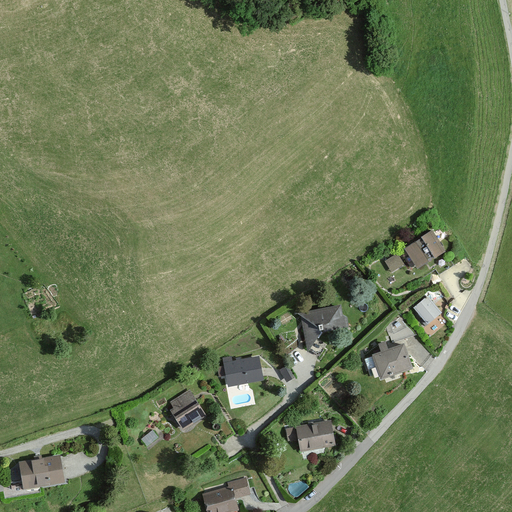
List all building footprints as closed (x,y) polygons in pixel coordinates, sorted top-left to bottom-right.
[(402,247),(415,269),(443,253),(429,231),(402,247)] [(383,260),(391,273),(403,266),(395,253),(383,260)] [(412,309),(425,326),(440,314),(426,297),(412,309)] [(298,313),(305,353),(320,332),(346,328),(344,318),(340,315),(338,306),(298,313)] [(379,353),(370,356),(378,380),(411,369),(403,344),(387,349),(384,342),(376,345),(379,353)] [(220,360),(226,387),(262,380),(257,357),(230,363),(229,358),(220,360)] [(169,410),(181,429),(203,416),(187,391),(169,402),(172,408),(169,410)] [(284,429),(286,442),(295,440),(297,452),(333,446),(329,421),(284,429)] [(15,462),(20,489),(62,482),(57,455),(39,458),(38,454),(29,455),(30,459),(15,462)] [(200,494),(204,511),(230,511),(236,510),(233,498),(249,494),(245,478),(225,483),(226,487),(200,494)]
